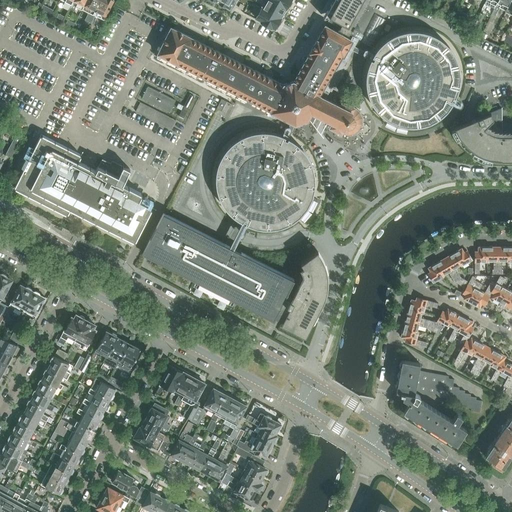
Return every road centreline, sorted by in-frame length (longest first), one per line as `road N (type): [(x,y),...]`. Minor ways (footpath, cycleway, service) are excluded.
road 1 (residential): [(511,175),(447,175),(394,199),(370,220),(341,271),(309,377)]
road 2 (residential): [(158,0),(278,50),(293,42),(318,0)]
road 3 (tertiary): [(166,335),(304,409)]
road 4 (tertiary): [(309,377),(178,307)]
road 5 (residential): [(0,414),(69,284)]
road 6 (tertiary): [(500,502),(380,419)]
road 7 (residential): [(233,511),(106,447)]
road 8 (residential): [(380,419),(408,283)]
road 9 (unknown): [(176,154),(202,95),(143,59)]
road 10 (residential): [(106,447),(166,335)]
road 11 (residential): [(408,283),(450,246),(511,239)]
